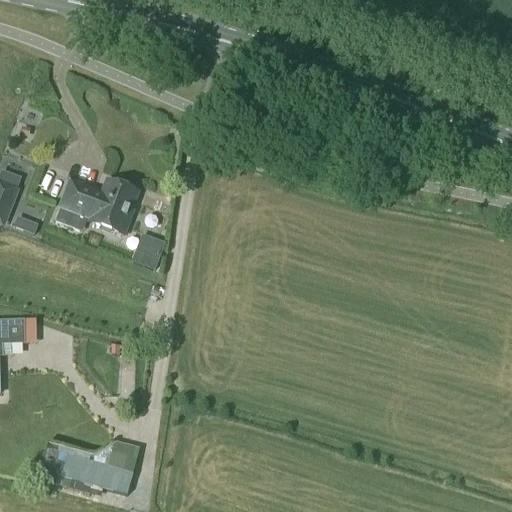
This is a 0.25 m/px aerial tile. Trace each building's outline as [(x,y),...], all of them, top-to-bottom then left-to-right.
[(0,227),(4,230),(18,192),(17,192),(21,182),(1,174),(0,175),(0,227)] [(91,226),(95,228),(123,239),(127,231),(124,230),(137,196),(106,185),(101,198),(69,186),(60,210),(92,223),(91,226)] [(33,238),(37,228),(27,224),(23,234),(33,238)] [(131,266),(154,275),(161,257),(164,247),(141,238),(137,248),(131,266)] [(0,325),(0,347),(23,347),(23,325),(0,325)]
